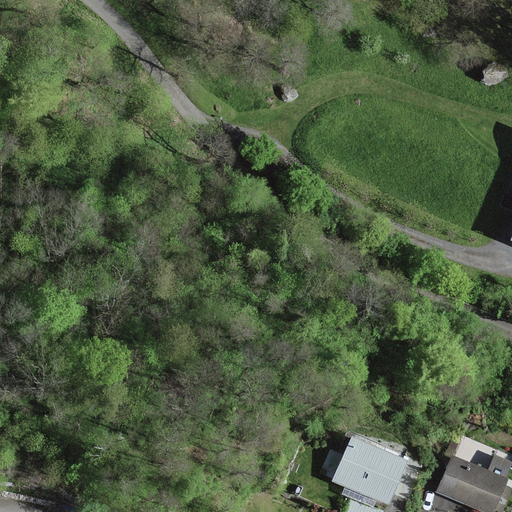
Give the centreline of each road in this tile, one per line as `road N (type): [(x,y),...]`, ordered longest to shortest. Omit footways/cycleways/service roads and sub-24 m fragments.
road 1 (residential): [(86,0),(225,178),(274,218),(511,336)]
road 2 (track): [(511,263),(405,242),(359,220),(272,149),(204,128),(192,134)]
